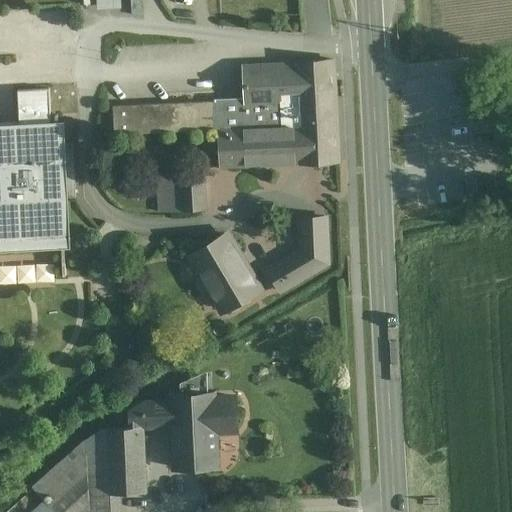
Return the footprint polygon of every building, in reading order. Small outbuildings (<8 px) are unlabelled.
[(333,60),(243,66),(245,98),(215,99),(215,101),(216,130),(216,131),(219,131),(220,165),(339,161),(333,60)] [(216,130),(215,101),(113,106),(115,134),(216,130)] [(0,250),(70,246),(63,121),(0,124),(0,250)] [(204,168),(158,171),(160,212),(206,210),(204,168)] [(301,249),(315,271),(329,263),(326,217),(300,219),(301,249)] [(259,288),(227,235),(191,256),(203,276),(200,277),(199,283),(203,290),(209,291),(211,290),(223,310),(259,288)] [(301,249),(268,268),(282,291),(315,271),(301,249)] [(218,389),(167,390),(167,396),(143,397),(128,407),(129,427),(145,427),(168,426),(169,468),(220,466),(219,434),(236,433),(235,393),(218,393),(218,389)] [(147,490),(145,427),(98,429),(32,487),(43,499),(54,511),(84,511),(88,509),(88,511),(122,511),(121,492),(147,490)] [(54,511),(43,499),(28,511),(54,511)]
